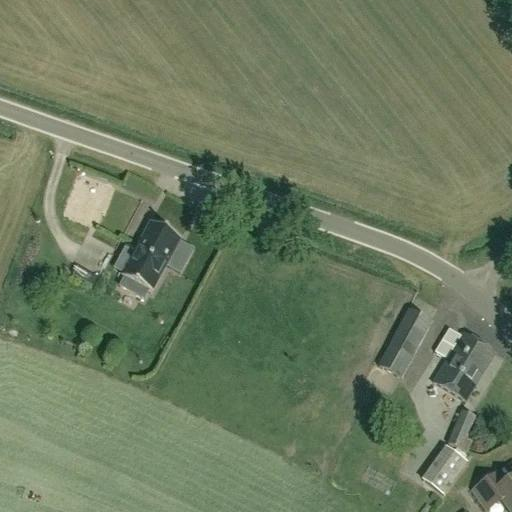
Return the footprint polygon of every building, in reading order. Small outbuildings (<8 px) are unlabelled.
[(99,229),(116,189),(86,176),(69,216),(99,229)] [(121,278),(123,279),(118,288),(143,302),(148,293),(152,295),(181,241),(150,224),(121,278)] [(400,380),(430,323),(409,312),(378,368),(400,380)] [(461,334),(459,338),(432,383),(449,393),(479,344),(461,334)] [(496,355),(479,344),(449,393),(466,404),(496,355)] [(468,455),(472,443),(466,440),(475,418),(461,413),(447,446),(468,455)] [(443,499),(467,465),(445,449),(421,482),(443,499)] [(509,511),(511,511),(511,477),(500,486),(492,475),(471,491),(486,511),(488,511),(502,502),(509,511)]
